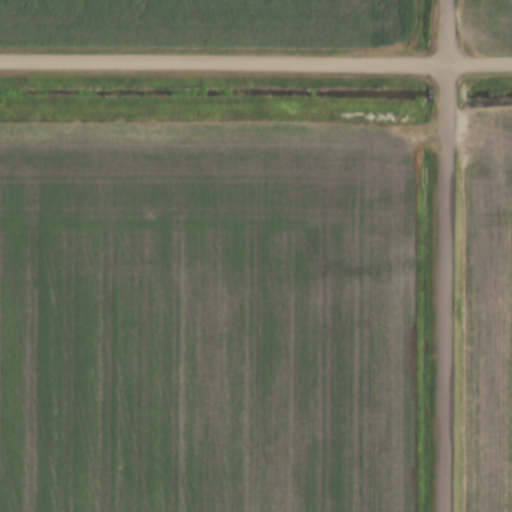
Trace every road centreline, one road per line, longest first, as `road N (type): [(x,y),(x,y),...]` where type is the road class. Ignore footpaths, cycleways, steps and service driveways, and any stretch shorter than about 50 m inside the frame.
road 1 (track): [(511,68),(0,63)]
road 2 (track): [(444,511),(447,0)]
